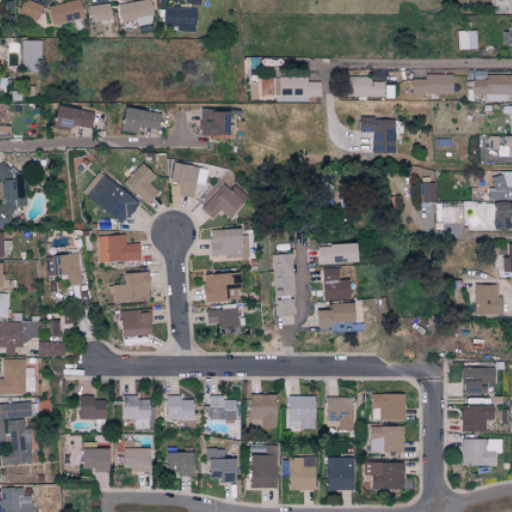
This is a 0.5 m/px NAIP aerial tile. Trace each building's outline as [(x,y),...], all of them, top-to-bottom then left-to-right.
[(21,0),(18,15),(37,20),(42,4),(25,0),(21,0)] [(83,17),(78,0),(72,0),(47,7),(51,25),(83,17)] [(145,0),(117,3),(119,22),(134,21),(135,26),(150,24),(147,0),(145,0)] [(511,0),(498,0),(499,1),(507,1),(507,13),(511,13),(511,0)] [(88,6),(90,21),(110,19),(108,3),(88,6)] [(175,31),(194,32),(194,8),(163,7),(162,25),(175,26),(175,31)] [(511,22),(508,22),(508,31),(501,31),(501,44),(508,45),(508,54),(511,54),(511,22)] [(456,49),(475,48),(475,30),(456,31),(456,49)] [(21,70),(39,70),(40,41),(21,40),(21,70)] [(511,75),(483,74),(484,71),(473,71),(472,93),(511,94),(511,75)] [(423,79),(410,79),(410,93),(451,94),(451,75),(424,74),(423,79)] [(382,97),(382,82),(370,81),(370,77),(341,76),(340,96),(382,97)] [(272,96),(319,96),(319,82),(306,82),(306,77),(272,77),(272,96)] [(505,94),(484,95),(484,102),(505,101),(505,94)] [(88,129),(92,113),(56,104),(50,128),(68,132),(70,124),(88,129)] [(509,113),(508,131),(511,131),(511,106),(501,106),(501,113),(509,113)] [(119,131),(136,133),(136,127),(157,129),(159,112),(121,108),(119,131)] [(206,136),(228,135),(227,110),(198,111),(199,130),(205,130),(206,136)] [(394,154),(395,119),(359,118),(358,132),(371,132),(371,153),(394,154)] [(511,135),(503,135),(503,145),(497,145),(497,140),(495,140),(495,156),(511,156),(511,135)] [(205,169),(171,162),(167,182),(180,185),(177,195),(191,198),(194,183),(202,185),(205,169)] [(157,191),(148,183),(154,176),(140,163),(122,182),(145,204),(157,191)] [(0,212),(24,211),(21,171),(9,172),(8,165),(0,165),(0,212)] [(119,224),(137,204),(98,171),(81,192),(119,224)] [(511,199),(511,175),(490,176),(491,188),(487,188),(487,200),(511,199)] [(433,183),(418,183),(418,202),(434,202),(433,183)] [(227,219),(246,198),(232,185),(227,190),(221,185),(199,209),(210,219),(218,210),(227,219)] [(511,219),(511,201),(483,202),(484,220),(491,220),(491,230),(508,229),(508,219),(511,219)] [(453,223),(461,223),(461,203),(453,203),(453,223)] [(246,257),(245,235),(238,236),(238,229),(208,230),(209,256),(222,255),(223,259),(246,257)] [(138,260),(137,243),(124,243),(124,235),(96,236),(97,261),(138,260)] [(317,245),(317,263),(355,262),(354,243),(317,245)] [(511,272),(511,243),(506,243),(506,257),(501,257),(500,272),(511,272)] [(76,254),(43,257),(45,277),(66,274),(67,286),(80,284),(76,254)] [(272,255),(273,295),(293,295),(292,254),(272,255)] [(320,268),(321,299),(347,298),(346,279),(337,280),(336,268),(320,268)] [(122,273),(123,285),(110,286),(110,302),(148,300),(147,272),(122,273)] [(238,300),(236,273),(201,274),(203,301),(238,300)] [(472,314),(499,315),(500,295),(496,295),(496,285),(473,284),(472,314)] [(292,299),(275,300),(276,316),(292,315),(292,299)] [(326,304),(326,310),(314,310),(315,326),(328,326),(328,322),(352,321),(351,303),(326,304)] [(216,335),(236,334),(235,308),(204,310),(205,323),(216,323),(216,335)] [(118,311),(119,336),(149,335),(148,310),(118,311)] [(0,321),(0,347),(3,347),(3,355),(13,355),(12,347),(22,347),(21,337),(57,336),(57,320),(0,321)] [(329,323),(329,331),(354,330),(354,323),(339,323),(339,322),(329,323)] [(36,357),(63,356),(63,342),(36,342),(36,357)] [(0,393),(32,393),(31,368),(23,368),(23,359),(1,359),(2,379),(0,378),(0,393)] [(461,394),(484,394),(484,384),(493,384),(493,367),(461,368),(461,394)] [(275,395),(249,394),(249,427),(275,427),(275,395)] [(402,394),(371,394),(371,420),(403,420),(402,394)] [(207,419),(233,420),(233,400),(221,399),(221,396),(207,395),(207,419)] [(103,419),(103,399),(92,399),(92,396),(77,396),(77,419),(103,419)] [(191,419),(191,399),(179,399),(179,396),(164,396),(164,419),(191,419)] [(314,396),(287,396),(286,428),(313,428),(314,396)] [(351,429),(351,397),(325,397),(325,428),(351,429)] [(0,418),(29,417),(28,402),(0,403),(0,418)] [(491,405),(460,405),(459,431),(484,432),(484,420),(491,420),(491,405)] [(2,465),(29,463),(26,419),(5,420),(7,451),(1,451),(2,465)] [(401,453),(402,427),(369,426),(368,452),(401,453)] [(460,465),(493,466),(493,452),(499,452),(499,439),(460,439),(460,465)] [(146,472),(147,448),(134,448),(135,441),(121,440),(120,468),(132,468),(132,472),(146,472)] [(274,488),(275,445),(249,445),(248,488),(274,488)] [(190,453),(175,453),(174,447),(164,448),(165,473),(176,472),(176,476),(191,476),(190,453)] [(234,481),(233,459),(223,459),(223,448),(206,449),(206,482),(234,481)] [(313,490),(313,457),(287,457),(287,490),(313,490)] [(351,457),(325,458),(326,490),(351,490),(351,457)] [(370,489),(402,489),(403,463),(363,462),(363,475),(370,475),(370,489)] [(0,511),(30,511),(30,496),(21,496),(21,488),(0,488),(0,511)]
